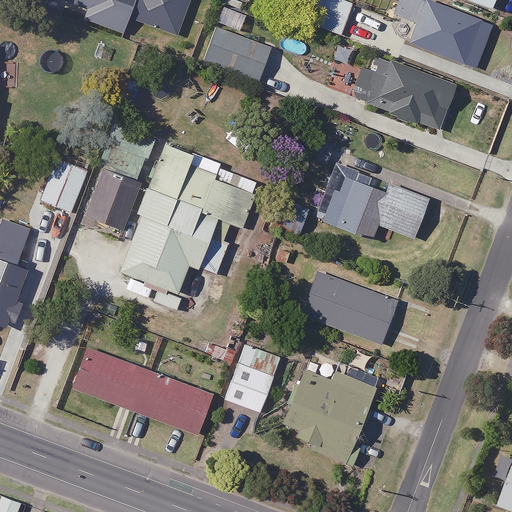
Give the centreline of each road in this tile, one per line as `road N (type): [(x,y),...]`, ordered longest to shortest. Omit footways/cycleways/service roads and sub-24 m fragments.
road 1 (residential): [(408,511),(511,232)]
road 2 (tertiary): [(0,440),(190,511)]
